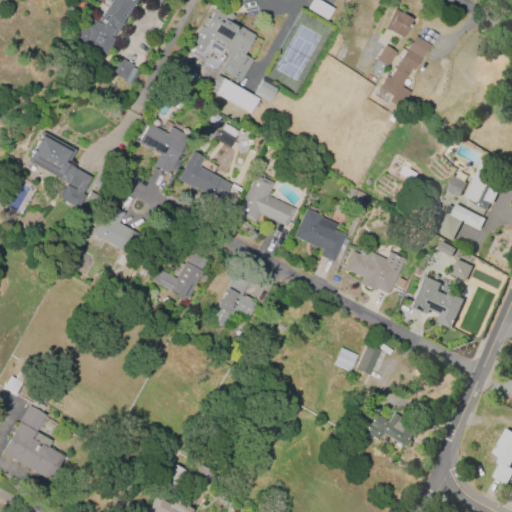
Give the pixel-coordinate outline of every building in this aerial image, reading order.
[(135,0),(104,54),(76,38),(88,17),(98,22),(110,0),(135,0)] [(309,0),(318,0),(333,9),(325,20),(305,8),(309,0)] [(254,35),(242,54),(251,60),(238,83),(218,72),(230,53),(221,48),(219,52),(208,46),(211,42),(207,39),(199,53),(189,47),(194,38),(193,37),(205,16),(209,18),(214,9),(224,15),(226,12),(232,15),(228,22),(236,27),(237,25),(254,35)] [(401,38),(384,28),(392,9),(411,19),(401,38)] [(414,35),(429,44),(413,71),(409,69),(399,85),(409,92),(398,109),(387,102),(391,95),(378,87),(385,76),(387,78),(414,35)] [(374,59),(385,66),(394,52),(384,45),(374,59)] [(123,80),(107,72),(116,56),(132,64),(123,80)] [(216,75),(257,99),(248,114),(207,90),(216,75)] [(259,81),(274,89),(267,102),(252,93),(259,81)] [(148,124),(166,134),(170,127),(188,137),(168,175),(152,166),(159,154),(137,143),(148,124)] [(229,147),(237,131),(223,124),(215,140),(229,147)] [(42,132),(74,150),(66,164),(89,177),(80,194),(82,195),(76,207),(57,197),(64,184),(73,189),(74,188),(26,161),(42,132)] [(208,196),(193,188),(192,189),(176,180),(192,152),(202,157),(197,167),(230,185),(222,200),(210,193),(208,196)] [(484,211),(466,202),(466,200),(460,197),(479,158),(504,170),(493,192),(496,193),(491,203),(489,201),(484,211)] [(400,165),(414,173),(409,181),(395,173),(400,165)] [(285,226),(257,213),(253,222),(235,214),(254,174),(256,174),(257,171),(263,174),(261,177),(271,182),(265,195),(293,208),(285,226)] [(100,188),(92,183),(97,174),(105,178),(100,188)] [(457,197),(444,190),(452,176),(464,183),(457,197)] [(93,202),(85,198),(88,192),(97,196),(93,202)] [(435,233),(452,240),(458,223),(478,230),(483,217),(446,204),(435,233)] [(130,257),(91,235),(108,205),(122,213),(116,223),(142,237),(130,257)] [(334,224),(332,230),(344,235),(333,262),(317,256),(320,250),(291,237),(304,208),(319,215),(319,217),(334,224)] [(439,241),(453,249),(448,258),(434,250),(439,241)] [(351,251),(358,254),(360,249),(384,260),(388,252),(402,259),(385,294),(374,289),(373,291),(357,283),(359,277),(342,269),(351,251)] [(183,303),(172,297),(174,294),(145,278),(152,266),(174,278),(189,251),(207,260),(183,303)] [(455,259),(470,266),(464,281),(448,274),(455,259)] [(246,318),(231,310),(223,326),(207,318),(214,305),(215,306),(226,287),(225,286),(232,273),(246,281),(238,296),(241,297),(242,295),(249,299),(248,301),(253,304),(246,318)] [(422,276),(439,284),(436,291),(444,295),(446,292),(462,299),(448,329),(434,322),(437,315),(427,310),(425,315),(408,307),(422,276)] [(228,363),(217,356),(224,343),(235,350),(228,363)] [(378,350),(367,375),(353,369),(364,344),(378,350)] [(338,347),(355,355),(347,372),(331,364),(338,347)] [(13,396),(1,388),(8,375),(21,383),(13,396)] [(43,415),(33,431),(50,441),(46,448),(62,457),(48,481),(0,452),(0,450),(26,406),(43,415)] [(403,447),(381,433),(376,442),(354,428),(366,410),(385,422),(392,412),(398,416),(395,422),(413,432),(403,447)] [(489,453),(503,428),(511,432),(511,458),(507,467),(511,469),(511,471),(504,485),(490,477),(497,465),(494,463),(497,458),(489,453)] [(153,496),(166,503),(167,501),(169,502),(171,498),(190,509),(188,511),(147,511),(144,510),(153,496)]
